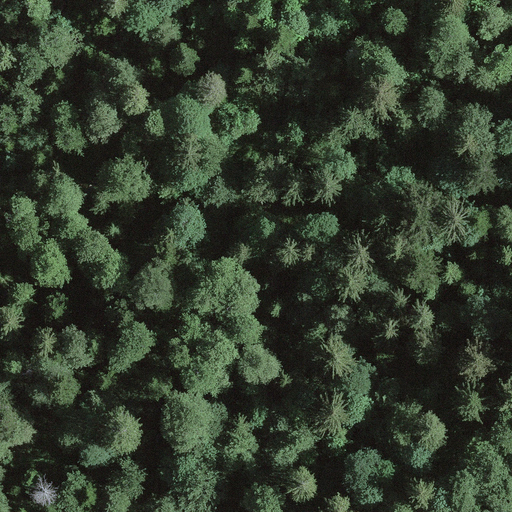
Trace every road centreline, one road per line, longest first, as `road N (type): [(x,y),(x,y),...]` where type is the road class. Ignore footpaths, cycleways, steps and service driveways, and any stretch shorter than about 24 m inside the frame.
road 1 (track): [(149,511),(151,452),(171,361),(323,0)]
road 2 (track): [(0,267),(40,285),(89,271),(269,139),(381,0)]
